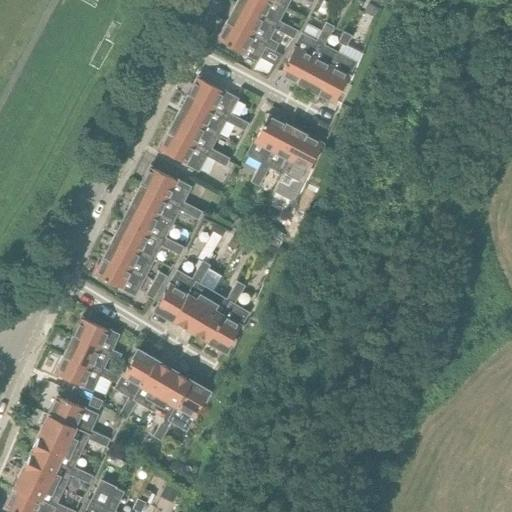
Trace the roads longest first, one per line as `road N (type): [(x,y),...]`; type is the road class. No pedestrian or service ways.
road 1 (residential): [(52,271),(174,44)]
road 2 (residential): [(218,370),(52,271)]
road 3 (residential): [(330,124),(174,44)]
